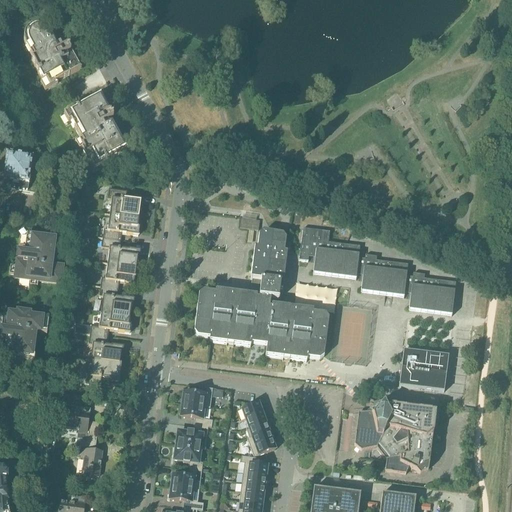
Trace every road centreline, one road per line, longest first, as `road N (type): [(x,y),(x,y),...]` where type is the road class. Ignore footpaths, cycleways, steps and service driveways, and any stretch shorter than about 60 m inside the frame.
road 1 (residential): [(155,376),(179,169),(87,0)]
road 2 (residential): [(281,511),(289,447),(268,392),(155,376)]
road 3 (residential): [(137,511),(155,376)]
